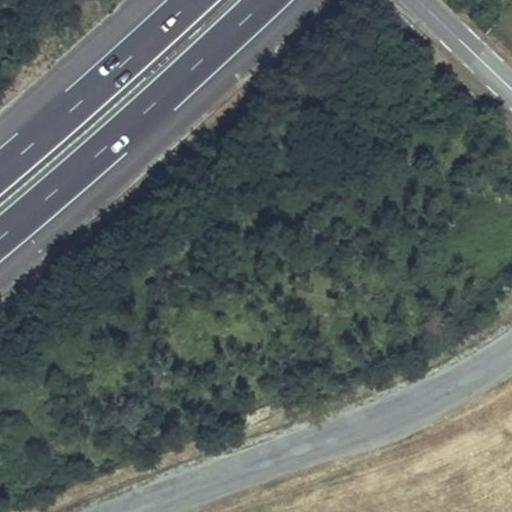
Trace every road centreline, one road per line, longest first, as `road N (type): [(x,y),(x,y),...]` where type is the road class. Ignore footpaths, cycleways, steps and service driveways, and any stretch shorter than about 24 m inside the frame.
road 1 (unclassified): [(124,511),(399,408),(511,347)]
road 2 (motorway): [(0,244),(263,0)]
road 3 (motorway): [(190,0),(0,161)]
road 4 (tertiary): [(511,89),(417,0)]
